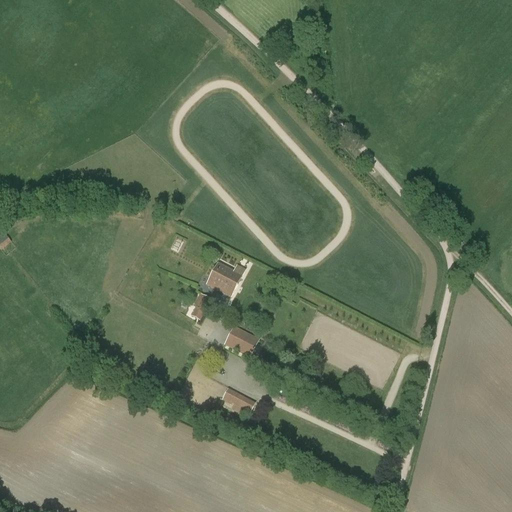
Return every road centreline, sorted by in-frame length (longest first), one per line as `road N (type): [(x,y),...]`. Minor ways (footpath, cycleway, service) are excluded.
road 1 (track): [(453,254),(326,99),(211,0)]
road 2 (track): [(453,254),(388,511)]
road 3 (unknown): [(401,467),(247,388),(217,338)]
